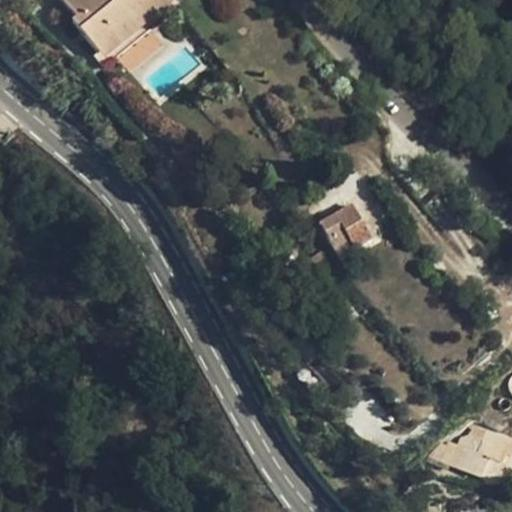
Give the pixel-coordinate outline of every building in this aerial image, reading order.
[(101,0),(99,2),(97,0),(58,0),(78,22),(73,26),(107,66),(158,22),(163,27),(175,16),(180,12),(175,7),(169,0),(101,0)] [(158,22),(107,66),(115,75),(178,20),(175,16),(163,27),(158,22)] [(200,92),(192,99),(198,106),(206,100),(200,92)] [(330,246),(340,262),(355,253),(371,244),(351,210),(321,227),(320,230),(330,246)] [(506,455),(510,458),(511,458),(511,456),(511,442),(472,428),(468,437),(460,439),(457,448),(450,465),(482,479),(489,460),(502,465),(506,455)] [(450,465),(457,448),(449,445),(447,449),(441,447),(431,457),(450,465)] [(507,466),(510,458),(506,455),(502,465),(507,466)] [(507,466),(502,465),(489,460),(482,479),(486,485),(504,486),(509,472),(507,466)] [(511,511),(511,501),(451,508),(451,511),(511,511)]
